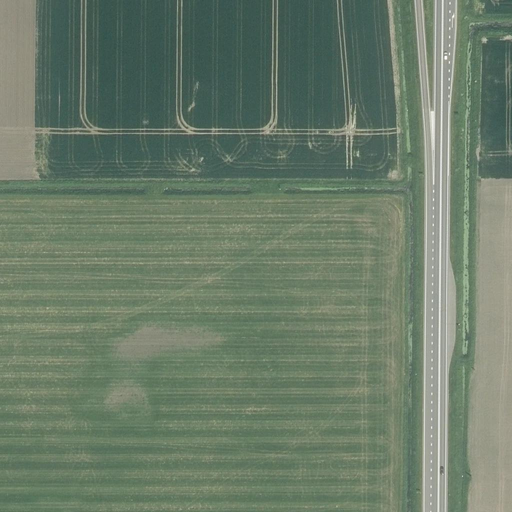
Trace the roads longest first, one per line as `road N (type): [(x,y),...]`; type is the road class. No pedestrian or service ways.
road 1 (trunk): [(438,511),(441,184)]
road 2 (trunk): [(421,0),(441,184)]
road 3 (trunk): [(441,184),(442,0)]
